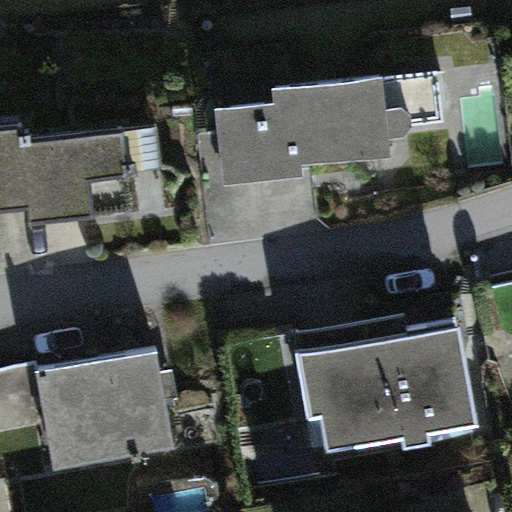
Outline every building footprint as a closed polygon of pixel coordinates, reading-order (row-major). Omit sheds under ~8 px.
[(272,103),(216,109),(224,190),(305,181),(304,169),(399,158),(390,73),(270,86),(272,103)] [(0,210),(34,206),(27,138),(24,121),(0,124),(0,210)] [(27,138),(34,206),(36,220),(131,208),(121,126),(27,138)] [(477,429),(458,318),(294,346),(314,457),(477,429)] [(176,450),(157,344),(33,367),(53,473),(176,450)]
